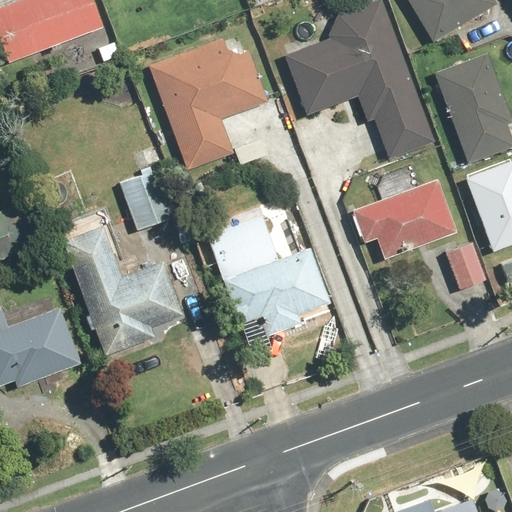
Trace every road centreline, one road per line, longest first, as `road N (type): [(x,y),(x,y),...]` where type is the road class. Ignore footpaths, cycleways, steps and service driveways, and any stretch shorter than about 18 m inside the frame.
road 1 (tertiary): [(253,465),(511,370)]
road 2 (tertiary): [(126,511),(253,465)]
